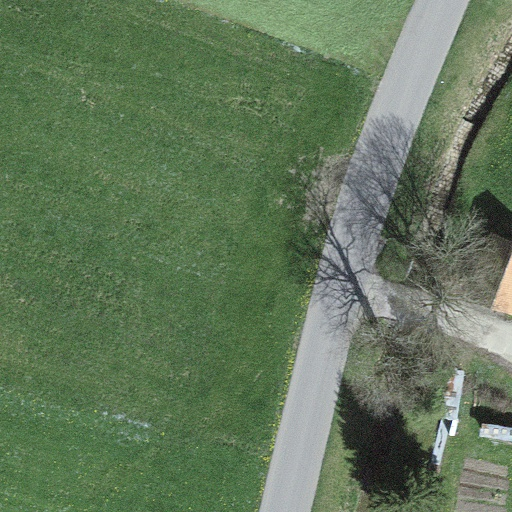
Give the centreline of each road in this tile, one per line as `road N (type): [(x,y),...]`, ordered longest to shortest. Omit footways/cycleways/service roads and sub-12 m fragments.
road 1 (unclassified): [(442,0),(372,173),(286,511)]
road 2 (track): [(340,287),(511,337)]
